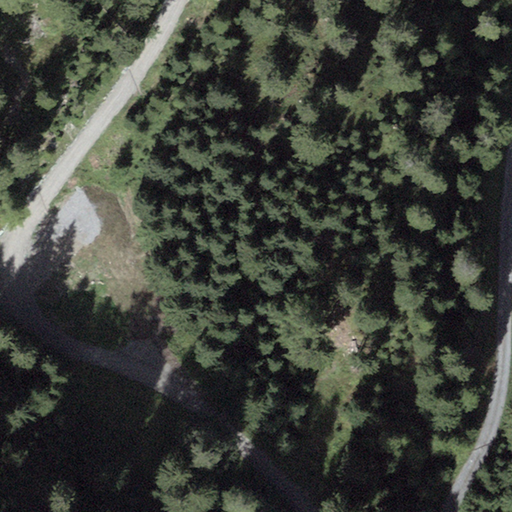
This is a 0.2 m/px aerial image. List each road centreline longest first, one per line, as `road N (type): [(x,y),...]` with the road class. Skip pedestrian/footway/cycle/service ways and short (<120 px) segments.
road 1 (track): [(176,0),(141,71),(18,226),(8,271),(46,337),(131,361),(242,447),(308,511)]
road 2 (track): [(448,511),(488,439),(511,178)]
